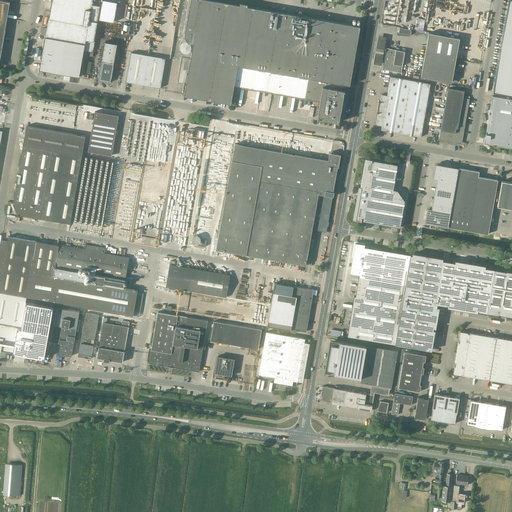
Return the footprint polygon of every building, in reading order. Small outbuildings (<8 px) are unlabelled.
[(0,0),(0,58),(10,2),(0,0)] [(72,0),(51,0),(45,37),(58,39),(85,44),(86,40),(94,41),(99,11),(71,6),(72,0)] [(100,6),(92,4),(92,0),(72,0),(71,6),(99,11),(100,6)] [(107,0),(102,0),(99,19),(114,22),(117,2),(107,0)] [(190,0),(184,36),(194,38),(259,49),(353,67),(360,26),(247,6),(248,4),(247,3),(247,6),(240,5),(240,2),(239,5),(212,0),(190,0)] [(511,0),(508,0),(493,91),(511,94),(511,0)] [(411,30),(400,28),(399,30),(399,33),(397,32),(397,35),(408,36),(409,34),(410,35),(411,32),(411,30)] [(429,32),(425,55),(456,60),(460,38),(429,32)] [(386,37),(378,35),(373,64),(381,65),(386,37)] [(194,38),(184,36),(189,42),(193,43),(184,95),(231,103),(231,101),(233,102),(234,97),(232,97),(234,85),(320,100),(317,118),(339,122),(345,89),(342,89),(343,83),(349,85),(353,67),(259,49),(194,38)] [(53,65),(58,39),(45,37),(39,70),(52,72),(53,65)] [(95,42),(94,41),(86,40),(85,44),(58,39),(53,65),(52,72),(79,77),(84,50),(93,52),(95,42)] [(105,42),(101,64),(98,76),(99,76),(98,80),(110,82),(111,78),(114,66),(113,66),(117,44),(105,42)] [(386,48),(382,69),(401,73),(402,65),(405,51),(399,50),(396,50),(386,48)] [(126,82),(160,88),(165,58),(131,52),(126,82)] [(421,76),(452,82),(456,60),(425,55),(421,76)] [(387,95),(381,94),(380,102),(379,101),(377,113),(378,113),(376,125),(382,126),(381,130),(421,137),(430,83),(390,76),(387,95)] [(439,140),(458,143),(458,142),(459,143),(461,141),(461,140),(462,140),(469,99),(463,98),(464,90),(448,88),(439,140)] [(511,99),(492,96),(484,143),(511,148),(511,99)] [(88,151),(111,155),(119,115),(95,111),(88,151)] [(26,126),(26,130),(13,203),(18,214),(70,223),(85,136),(26,126)] [(328,160),(235,143),(232,160),(216,249),(306,265),(312,229),(315,229),(315,230),(326,232),(333,196),(337,165),(338,165),(340,156),(338,154),(329,152),(328,160)] [(392,226),(400,227),(405,201),(397,190),(393,189),(397,164),(365,159),(360,189),(358,192),(358,193),(357,193),(357,195),(358,195),(358,196),(359,196),(355,219),(392,226)] [(427,223),(448,227),(458,168),(437,164),(437,166),(435,166),(433,179),(437,179),(432,209),(429,208),(429,210),(427,210),(425,221),(427,221),(427,223)] [(449,227),(488,234),(493,204),(497,205),(497,206),(511,208),(511,181),(510,181),(510,182),(502,181),(500,192),(496,191),(498,180),(478,176),(479,171),(459,168),(449,227)] [(196,245),(198,245),(199,244),(200,243),(201,242),(201,240),(200,238),(199,237),(198,236),(196,235),(195,236),(193,236),(192,238),(191,239),(191,240),(192,242),(192,243),(193,244),(195,245),(196,245)] [(36,241),(31,240),(8,236),(7,241),(2,240),(0,249),(0,322),(21,326),(26,297),(54,302),(133,316),(138,290),(124,288),(124,285),(126,285),(127,281),(125,281),(129,257),(104,253),(105,248),(85,244),(84,249),(64,246),(59,245),(36,241)] [(350,279),(358,280),(376,283),(410,289),(414,264),(416,255),(410,254),(364,247),(365,244),(355,242),(350,272),(351,273),(350,279)] [(406,317),(402,345),(430,350),(437,307),(434,306),(435,303),(442,260),(416,255),(414,264),(410,289),(408,296),(408,299),(406,317)] [(494,268),(442,260),(435,303),(487,312),(494,268)] [(167,280),(166,287),(226,297),(230,275),(207,271),(170,265),(168,277),(167,280)] [(487,312),(511,316),(511,271),(494,268),(487,312)] [(296,302),(296,297),(291,297),(293,286),(281,284),(282,280),(276,279),(268,321),(267,327),(290,332),(291,330),(291,329),(296,302)] [(408,299),(408,296),(410,289),(376,283),(358,280),(356,296),(354,296),(348,336),(395,344),(402,345),(406,317),(408,299)] [(314,290),(293,286),(291,297),(296,297),(296,302),(311,305),(314,290)] [(143,293),(138,292),(135,311),(140,312),(143,293)] [(26,297),(21,326),(0,322),(0,351),(1,351),(1,350),(44,358),(54,304),(54,302),(26,297)] [(291,329),(306,332),(311,305),(296,302),(291,329)] [(57,307),(54,324),(51,341),(60,343),(58,355),(66,356),(66,355),(72,356),(79,311),(57,307)] [(151,349),(149,363),(191,370),(199,371),(200,369),(200,364),(208,320),(177,315),(158,312),(154,330),(154,335),(152,347),(151,349)] [(81,339),(78,356),(91,359),(99,315),(86,313),(81,339)] [(99,347),(97,358),(122,362),(124,351),(129,322),(122,321),(121,326),(106,323),(107,318),(104,317),(99,347)] [(211,340),(258,349),(261,330),(214,321),(211,340)] [(463,375),(489,380),(496,337),(470,333),(470,334),(468,334),(468,333),(468,332),(467,332),(461,331),(460,332),(459,338),(459,339),(460,339),(461,339),(460,343),(458,343),(455,362),(457,362),(457,366),(455,366),(454,366),(454,367),(453,372),(453,373),(453,374),(454,374),(460,375),(461,375),(461,374),(463,374),(463,375)] [(259,374),(274,377),(274,382),(297,386),(305,339),(266,332),(259,374)] [(511,339),(496,337),(489,380),(511,383),(511,339)] [(328,358),(326,370),(331,371),(335,370),(334,373),(355,377),(355,379),(361,378),(366,345),(332,339),(328,358)] [(323,386),(321,394),(323,394),(322,401),(357,407),(357,408),(371,411),(374,392),(388,395),(390,387),(391,387),(398,350),(366,345),(361,378),(360,382),(372,384),(370,394),(354,391),(353,391),(323,386)] [(404,352),(402,364),(424,367),(423,367),(423,361),(425,362),(426,355),(404,352)] [(218,356),(216,367),(217,367),(216,373),(231,376),(234,359),(218,356)] [(402,364),(400,375),(420,379),(421,373),(423,373),(424,367),(402,364)] [(420,379),(400,375),(398,388),(420,391),(421,385),(420,385),(420,379)] [(395,393),(393,405),(391,413),(398,414),(400,403),(411,405),(413,396),(395,393)] [(430,420),(455,424),(459,398),(434,394),(430,420)] [(414,417),(425,419),(429,399),(418,397),(414,417)] [(494,428),(502,430),(506,406),(470,400),(466,424),(474,425),(478,426),(481,427),(484,428),(487,428),(491,428),(494,428)] [(379,401),(378,411),(387,412),(388,403),(379,401)] [(439,477),(436,476),(435,481),(442,482),(443,474),(445,462),(439,462),(439,463),(435,462),(434,468),(438,468),(437,473),(439,473),(439,477)] [(7,464),(5,495),(20,496),(22,465),(7,464)] [(442,501),(450,502),(452,486),(453,474),(447,474),(446,486),(443,486),(442,501)]
